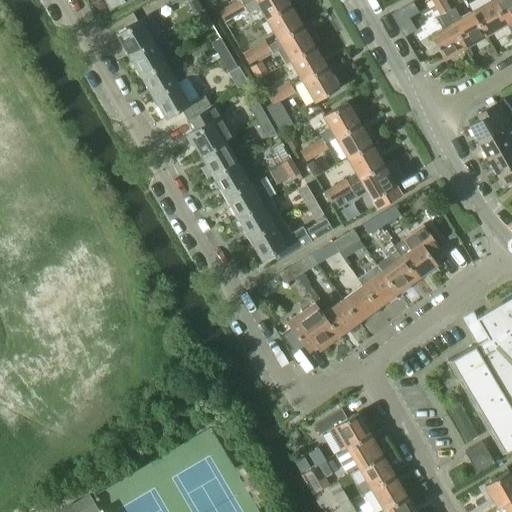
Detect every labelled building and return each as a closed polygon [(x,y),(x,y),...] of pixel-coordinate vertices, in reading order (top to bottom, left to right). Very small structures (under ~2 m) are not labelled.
[(105,0),(111,10),(127,0),(105,0)] [(188,0),(186,2),(195,17),(204,11),(197,0),(188,0)] [(239,0),(228,7),(231,11),(233,10),(236,15),(245,10),(242,5),(239,0)] [(247,13),(258,7),(265,20),(290,5),(286,0),(250,0),(242,5),(247,13)] [(439,4),(435,6),(440,16),(444,13),(449,10),(443,0),(438,0),(437,1),(439,4)] [(492,0),(490,0),(471,11),(485,35),(506,24),(492,0)] [(511,0),(492,0),(506,24),(511,20),(511,0)] [(265,20),(278,41),(302,27),(290,5),(265,20)] [(412,5),(403,10),(407,17),(416,12),(412,5)] [(228,7),(218,12),(224,22),(236,15),(233,10),(231,11),(228,7)] [(449,10),(444,13),(465,47),(485,35),(471,11),(460,18),(454,8),(449,10)] [(204,11),(195,17),(204,31),(213,25),(204,11)] [(442,28),(430,35),(444,60),(465,47),(444,13),(440,16),(437,18),(442,28)] [(117,36),(129,56),(159,38),(162,36),(158,28),(151,16),(141,21),(117,36)] [(278,41),(269,46),(273,53),(278,50),(281,48),(289,61),(290,62),(314,47),(302,27),(278,41)] [(129,56),(141,77),(159,66),(175,57),(162,36),(159,38),(129,56)] [(216,60),(216,61),(229,53),(220,37),(210,43),(216,53),(200,63),(202,67),(216,60)] [(264,42),(252,49),(255,54),(258,53),(260,57),(270,51),(264,42)] [(290,62),(302,82),(326,67),(314,47),(290,62)] [(255,54),(252,49),(243,55),(248,64),(260,57),(258,53),(255,54)] [(229,53),(216,61),(220,68),(224,66),(228,72),(237,67),(229,53)] [(141,77),(154,98),(159,95),(187,78),(175,57),(159,66),(141,77)] [(256,64),(250,67),(257,79),(263,75),(256,64)] [(326,67),(302,82),(314,103),(338,89),(326,67)] [(159,95),(154,98),(166,119),(181,110),(188,121),(210,107),(204,97),(200,99),(187,78),(159,95)] [(288,83),(276,90),(279,95),(282,94),(284,98),(294,93),(288,83)] [(279,95),(276,90),(267,96),(272,105),(284,98),(282,94),(279,95)] [(478,119),(467,125),(478,143),(510,124),(511,123),(511,113),(503,98),(475,114),(478,119)] [(248,107),(257,123),(267,117),(259,104),(257,101),(248,107)] [(334,138),(358,124),(346,103),(322,117),(328,128),(318,134),(324,144),(334,138)] [(188,135),(200,157),(234,137),(215,105),(211,108),(210,107),(188,121),(194,132),(188,135)] [(273,118),(280,131),(293,124),(286,111),(273,118)] [(267,117),(257,123),(265,137),(274,131),(267,117)] [(371,145),(358,124),(334,138),(346,160),(371,145)] [(511,127),(510,124),(478,143),(487,159),(511,144),(511,127)] [(293,136),(285,140),(290,150),(299,146),(293,136)] [(200,157),(212,177),(246,158),(234,137),(200,157)] [(321,140),(310,146),(312,151),(314,150),(317,155),(327,149),(324,144),(321,140)] [(272,149),(282,165),(291,159),(282,143),(272,149)] [(511,144),(487,159),(497,177),(501,175),(507,185),(511,180),(511,144)] [(346,160),(357,179),(358,180),(382,165),(371,145),(346,160)] [(310,146),(300,152),(306,162),(317,155),(314,150),(312,151),(310,146)] [(212,177),(225,198),(258,179),(246,158),(212,177)] [(291,159),(282,165),(290,178),(299,173),(291,159)] [(313,161),(307,164),(314,177),(320,173),(313,161)] [(348,186),(352,191),(352,192),(353,194),(364,187),(377,209),(400,195),(382,165),(358,180),(348,186)] [(225,198),(237,219),(270,199),(258,179),(225,198)] [(339,191),(342,196),(352,191),(348,186),(346,181),(335,188),(337,192),(339,191)] [(296,190),(306,206),(315,201),(306,185),(296,190)] [(335,188),(324,194),(330,204),(342,196),(339,191),(337,192),(335,188)] [(334,210),(356,198),(353,194),(352,192),(352,191),(342,196),(330,204),(334,210)] [(237,219),(249,239),(282,220),(270,199),(237,219)] [(315,201),(306,206),(314,219),(322,214),(315,201)] [(386,211),(373,219),(379,228),(392,221),(400,216),(394,206),(386,211)] [(373,219),(362,225),(368,235),(379,228),(373,219)] [(282,220),(249,239),(262,260),(272,254),(278,263),(332,231),(326,220),(305,233),(302,228),(291,235),(282,220)] [(345,235),(332,243),(336,250),(337,253),(350,245),(359,240),(353,230),(345,235)] [(412,232),(392,246),(395,250),(400,257),(416,279),(436,265),(430,256),(439,250),(425,231),(416,237),(412,232)] [(332,243),(310,255),(316,265),(337,253),(336,250),(332,243)] [(395,250),(375,265),(380,272),(396,294),(416,279),(400,257),(395,250)] [(310,255),(290,268),(295,277),(316,265),(310,255)] [(356,279),(361,286),(377,308),(396,294),(380,272),(375,265),(356,279)] [(295,277),(290,268),(278,274),(284,283),(295,277)] [(361,286),(342,301),(358,322),(377,308),(361,286)] [(475,346),(447,362),(457,378),(462,388),(463,388),(472,404),(477,414),(478,413),(488,430),(487,430),(488,432),(493,440),(493,439),(501,453),(511,446),(511,294),(487,309),(472,318),(478,330),(469,336),(475,346)] [(323,314),(322,315),(338,336),(358,322),(342,301),(323,314)] [(322,315),(323,314),(314,302),(286,322),(290,327),(280,334),(293,352),(303,345),(308,352),(315,347),(318,351),(338,336),(322,315)] [(446,407),(459,430),(470,424),(456,401),(446,407)] [(341,408),(314,424),(320,434),(328,430),(340,451),(345,447),(346,449),(369,436),(356,413),(347,418),(341,408)] [(346,449),(359,471),(382,457),(369,436),(346,449)] [(464,452),(468,458),(477,473),(494,463),(482,442),(464,452)] [(307,453),(316,468),(326,462),(317,447),(307,453)] [(370,489),(371,491),(394,477),(382,457),(359,471),(364,481),(356,486),(360,495),(370,489)] [(326,462),(316,468),(321,478),(332,471),(326,462)] [(511,477),(509,473),(484,487),(497,508),(511,499),(511,477)] [(371,491),(383,511),(384,511),(406,499),(394,477),(371,491)] [(332,511),(335,511),(350,503),(342,490),(326,499),(333,510),(332,511)] [(94,511),(97,511),(88,496),(71,506),(70,505),(57,511),(94,511)] [(384,511),(414,511),(406,499),(384,511)] [(511,511),(511,499),(497,508),(499,511),(511,511)] [(48,502),(30,511),(50,511),(53,510),(48,502)] [(355,511),(350,503),(335,511),(355,511)]
